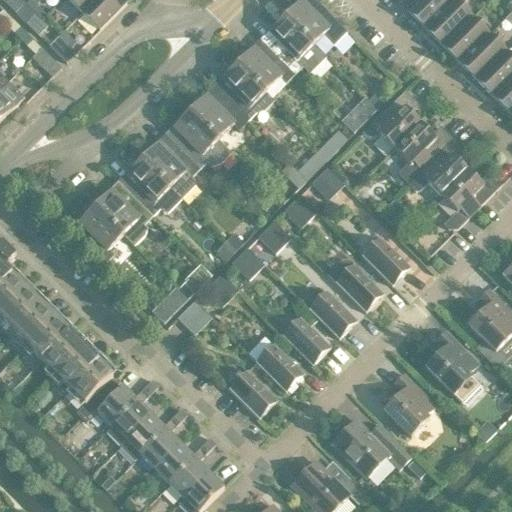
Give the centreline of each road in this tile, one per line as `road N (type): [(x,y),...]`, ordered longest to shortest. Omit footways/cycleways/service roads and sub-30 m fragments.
road 1 (residential): [(264,468),(0,216)]
road 2 (residential): [(264,468),(511,221)]
road 3 (residential): [(200,29),(163,26),(128,40),(15,157)]
road 4 (residential): [(511,150),(361,0)]
road 5 (residential): [(100,135),(194,47),(200,29)]
